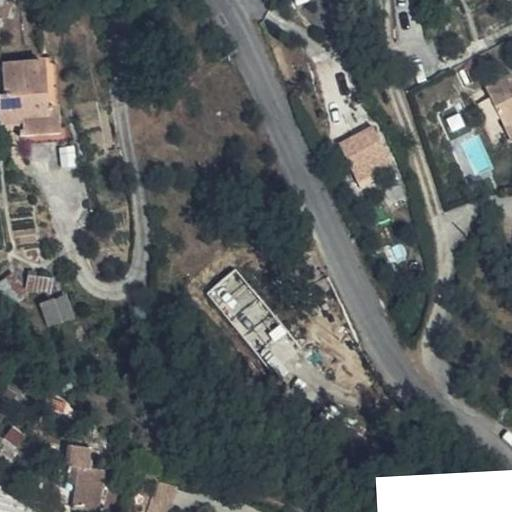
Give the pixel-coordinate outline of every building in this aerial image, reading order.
[(493,11),(487,0),(475,0),(484,15),(493,11)] [(511,0),(487,0),(493,11),(501,27),(511,21),(511,0)] [(29,157),(55,157),(53,129),(50,84),(5,87),(7,116),(1,117),(5,148),(28,146),(29,157)] [(511,107),(487,118),(505,158),(511,155),(511,107)] [(64,128),(53,129),(55,157),(65,156),(64,128)] [(349,162),(356,176),(377,166),(370,152),(349,162)] [(392,198),(377,166),(356,176),(362,189),(345,197),(353,214),(392,198)] [(397,208),(392,198),(353,214),(356,221),(379,211),(380,215),(397,208)] [(44,300),(50,324),(77,318),(71,293),(44,300)] [(307,384),(244,308),(216,331),(292,422),(306,410),(294,396),(307,384)] [(87,497),(84,511),(112,511),(115,502),(103,499),(107,479),(79,475),(76,493),(87,497)]
